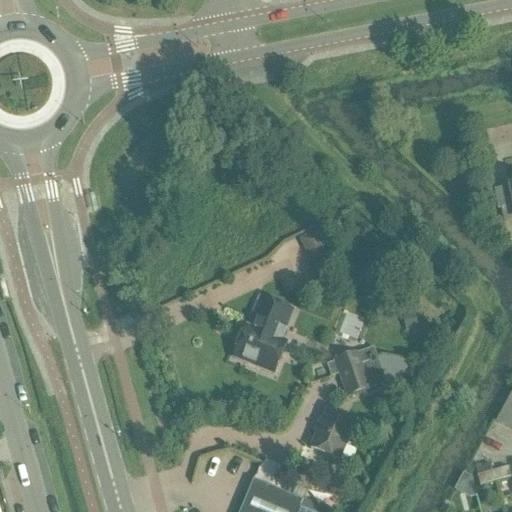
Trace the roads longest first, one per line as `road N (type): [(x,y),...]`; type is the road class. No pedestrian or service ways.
road 1 (secondary): [(121,511),(68,321),(33,143)]
road 2 (tertiary): [(243,59),(511,6)]
road 3 (tertiary): [(79,95),(243,59)]
road 4 (tertiary): [(237,26),(73,60)]
road 5 (unclassified): [(37,511),(0,375)]
road 6 (tertiary): [(374,0),(237,26)]
